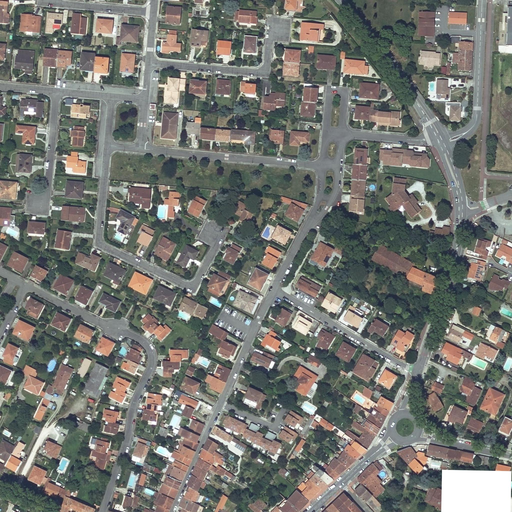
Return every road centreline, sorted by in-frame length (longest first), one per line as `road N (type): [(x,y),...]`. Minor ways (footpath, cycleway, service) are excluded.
road 1 (residential): [(102,511),(151,358),(145,341),(24,284)]
road 2 (residential): [(107,145),(98,244),(193,287),(214,249),(213,232)]
road 3 (residential): [(321,164),(142,147)]
road 4 (tertiary): [(339,0),(439,136)]
road 5 (residential): [(417,371),(272,289)]
road 6 (tertiary): [(460,214),(456,252),(417,371)]
road 7 (residential): [(149,61),(262,70),(278,28)]
road 8 (residential): [(220,402),(272,289)]
road 9 (residential): [(475,123),(482,0)]
road 10 (residential): [(172,511),(220,402)]
